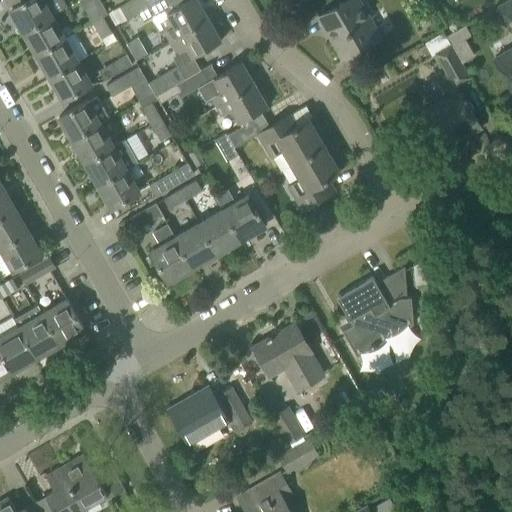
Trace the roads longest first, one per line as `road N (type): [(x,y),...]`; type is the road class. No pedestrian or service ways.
road 1 (unclassified): [(150,358),(0,101)]
road 2 (unclassified): [(150,358),(397,214)]
road 3 (unclassified): [(235,0),(247,22),(336,97),(397,214)]
road 4 (unclassified): [(179,511),(108,388)]
road 5 (unclassified): [(397,214),(511,151)]
road 6 (unclassified): [(0,448),(108,388)]
